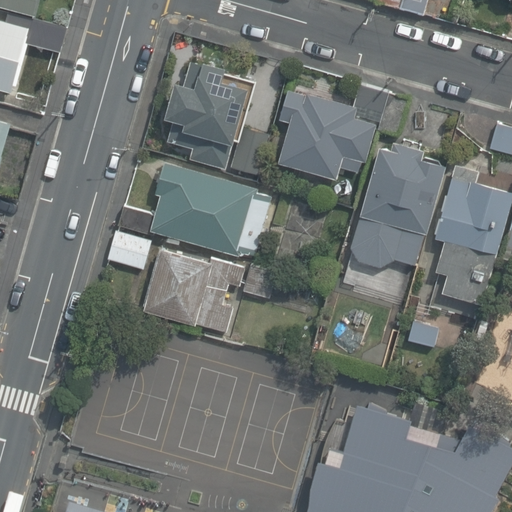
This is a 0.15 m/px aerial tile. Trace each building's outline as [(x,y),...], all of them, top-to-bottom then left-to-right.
[(0,0),(0,1),(34,10),(36,0),(0,0)] [(370,0),(423,14),(426,0),(370,0)] [(5,17),(0,15),(0,84),(13,88),(27,39),(56,47),(63,23),(8,7),(5,17)] [(164,127),(190,134),(182,161),(218,171),(227,140),(221,139),(237,84),(211,76),(215,64),(168,51),(151,111),(168,116),(164,127)] [(282,120),(270,160),(329,178),(334,163),(353,169),(368,121),(352,117),(356,104),(283,82),(273,117),(282,120)] [(401,97),(379,93),(373,127),(395,131),(401,97)] [(0,155),(10,122),(11,117),(0,114),(0,155)] [(268,133),(239,125),(232,150),(261,158),(268,133)] [(496,171),(500,156),(511,159),(511,131),(489,126),(483,148),(478,167),(496,171)] [(340,254),(347,256),(340,280),(388,293),(394,269),(384,266),(386,256),(405,262),(433,160),(412,154),(414,143),(385,135),(382,146),(365,141),(347,208),(352,210),(340,254)] [(273,191),(156,158),(147,190),(153,192),(142,231),(230,255),(232,250),(255,257),(273,191)] [(441,172),(440,178),(425,233),(437,236),(429,267),(439,269),(434,288),(478,300),(507,189),(441,172)] [(150,235),(110,225),(102,258),(142,268),(150,235)] [(206,258),(153,243),(135,307),(222,332),(229,309),(215,305),(221,283),(201,278),(206,258)] [(434,322),(407,316),(402,337),(430,343),(434,322)] [(511,443),(342,404),(309,511),(489,511),(511,465),(511,443)]
